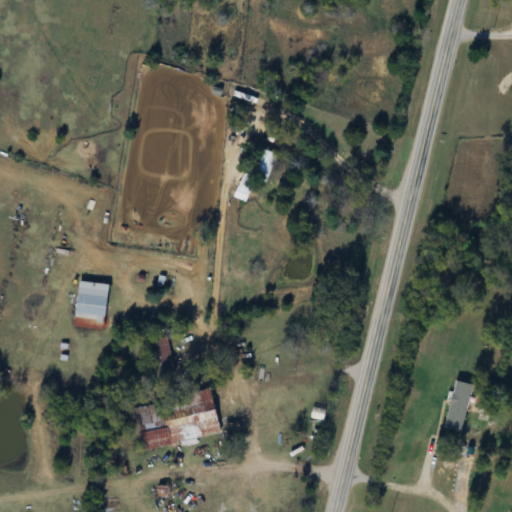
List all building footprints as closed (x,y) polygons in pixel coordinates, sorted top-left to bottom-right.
[(234,196),(246,202),(259,178),(247,172),(234,196)] [(77,325),(108,328),(112,284),(81,281),(77,325)] [(155,374),(175,371),(170,337),(150,340),(155,374)] [(221,437),(214,391),(162,400),(164,412),(135,417),(141,450),(221,437)] [(322,420),(324,413),(314,410),(312,417),(322,420)]
